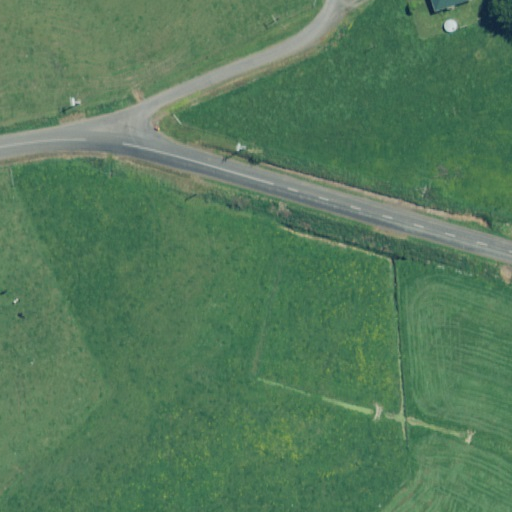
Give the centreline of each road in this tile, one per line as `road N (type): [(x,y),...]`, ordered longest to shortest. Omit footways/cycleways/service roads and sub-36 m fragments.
road 1 (unclassified): [(109,141),(511,251)]
road 2 (residential): [(109,141),(137,112),(330,26),(337,0)]
